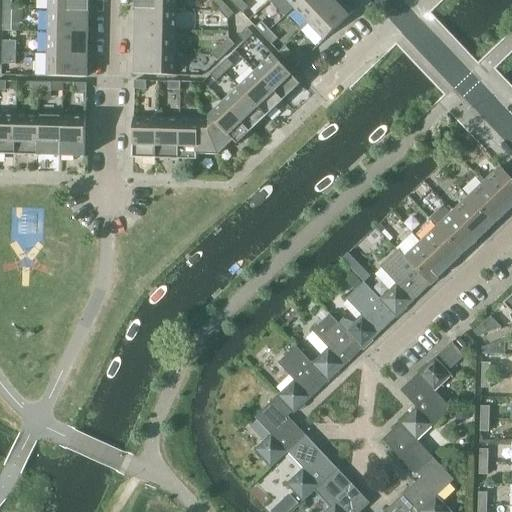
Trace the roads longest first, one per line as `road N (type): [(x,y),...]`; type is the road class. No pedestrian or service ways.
road 1 (residential): [(108,199),(112,0)]
road 2 (residential): [(376,364),(511,235)]
road 3 (tertiary): [(511,135),(405,19)]
